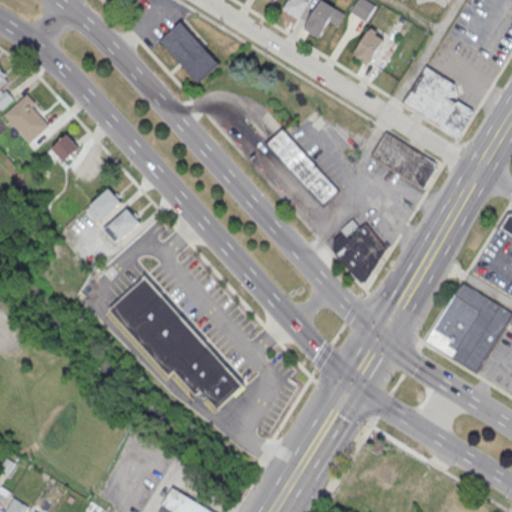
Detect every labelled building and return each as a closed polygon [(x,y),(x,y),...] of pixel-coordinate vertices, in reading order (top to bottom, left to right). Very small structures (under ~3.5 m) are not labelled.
[(288,0),(284,11),(303,19),(310,0),(288,0)] [(322,0),(304,30),(320,39),(338,9),(322,0)] [(357,0),(350,11),(366,21),(376,5),(368,0),(357,0)] [(197,82),(218,63),(181,20),(159,38),(197,82)] [(371,31),(356,55),(372,64),(386,40),(371,31)] [(426,66),(404,101),(457,135),(473,109),(458,99),(456,102),(447,96),(457,93),(455,84),(426,66)] [(14,98),(3,87),(11,80),(0,69),(0,106),(3,110),(14,98)] [(6,115),(29,95),(37,104),(33,108),(50,127),(31,144),(6,115)] [(269,142),(323,202),(338,189),(284,129),(269,142)] [(424,187),(436,168),(434,163),(386,132),(372,155),(424,187)] [(51,149),(64,162),(80,146),(67,133),(51,149)] [(121,202),(109,188),(91,205),(92,206),(88,210),(99,222),(121,202)] [(128,208),(105,228),(116,240),(120,237),(122,239),(141,222),(128,208)] [(498,228),(511,236),(511,213),(508,211),(498,228)] [(367,280),(386,248),(366,223),(361,228),(353,218),(340,228),(342,231),(333,238),(333,249),(361,281),(367,280)] [(112,308),(171,374),(176,370),(198,393),(202,389),(219,408),(246,384),(148,276),(112,308)] [(462,281),(511,312),(476,371),(427,340),(462,281)] [(10,491),(0,507),(0,486),(1,485),(10,491)] [(172,486),(215,511),(173,511),(161,504),(172,486)] [(29,507),(25,511),(5,511),(14,497),(29,507)]
